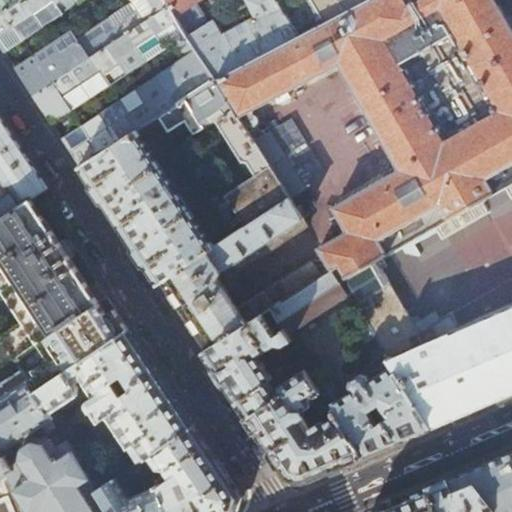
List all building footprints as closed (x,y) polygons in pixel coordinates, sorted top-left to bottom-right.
[(165,0),(22,0),(0,15),(0,45),(5,53),(64,14),(61,10),(76,0),(77,0),(79,3),(84,0),(132,0),(135,3),(79,39),(72,30),(15,68),(34,96),(169,6),(165,0)] [(0,0),(0,15),(22,0),(0,0)] [(165,0),(169,6),(188,37),(215,79),(300,36),(278,0),(165,0)] [(278,0),(300,36),(367,0),(278,0)] [(215,79),(188,37),(169,6),(34,96),(52,123),(111,83),(108,80),(124,70),(126,73),(175,40),(186,56),(62,138),(81,166),(111,147),(136,130),(157,117),(215,79)] [(234,111),(215,79),(157,117),(167,133),(187,121),(196,134),(204,129),(205,130),(234,111)] [(238,116),(234,111),(205,130),(210,137),(221,129),(242,163),(243,162),(247,163),(255,177),(270,167),(268,164),(238,116)] [(19,142),(0,114),(0,174),(5,183),(0,185),(0,218),(20,205),(32,198),(49,187),(30,160),(19,142)] [(214,246),(136,130),(111,147),(81,166),(109,209),(116,218),(159,283),(164,280),(214,246)] [(268,164),(270,167),(289,197),(290,198),(305,188),(283,155),(268,164)] [(289,197),(270,167),(255,177),(221,200),(218,194),(211,199),(234,233),(289,197)] [(307,226),(290,198),(289,197),(234,233),(214,246),(164,280),(182,308),(209,348),(262,313),(271,307),(273,306),(263,290),(236,307),(218,277),(220,270),(229,264),(234,272),(307,226)] [(57,236),(32,198),(20,205),(0,218),(0,278),(26,319),(1,336),(14,356),(38,340),(70,317),(71,318),(99,300),(57,236)] [(511,305),(424,344),(419,334),(420,333),(377,265),(344,285),(349,294),(368,324),(376,336),(393,364),(432,426),(446,420),(460,415),(511,392),(511,305)] [(349,294),(344,285),(333,268),(273,306),(271,307),(286,328),(288,332),(349,294)] [(108,295),(99,300),(71,318),(70,317),(38,340),(60,375),(130,328),(117,309),(108,295)] [(293,340),(288,332),(286,328),(276,335),(262,313),(209,348),(204,350),(218,371),(227,384),(238,401),(270,379),(271,379),(271,378),(272,378),(272,376),(272,375),(258,354),(275,343),(285,344),(293,340)] [(349,354),(376,336),(368,324),(352,334),(342,340),(341,341),(349,354)] [(161,374),(130,328),(60,375),(36,391),(51,413),(79,394),(79,387),(76,381),(82,377),(95,395),(92,397),(90,399),(89,400),(89,403),(89,405),(100,421),(109,416),(130,447),(136,443),(146,458),(150,455),(194,425),(161,374)] [(338,334),(342,340),(352,334),(348,328),(338,334)] [(260,434),(285,472),(291,477),(297,480),(302,480),(306,480),(323,472),(364,455),(336,412),(335,410),(335,408),(336,407),(337,406),(339,405),(329,391),(325,394),(317,384),(299,358),(272,375),(272,376),(272,378),(271,378),(271,379),(270,379),(238,401),(258,431),(260,434)] [(337,406),(336,407),(335,408),(335,410),(336,412),(364,455),(382,447),(398,440),(432,426),(393,364),(382,371),(379,367),(368,374),(360,374),(353,378),(352,384),(354,388),(341,396),(331,380),(325,378),(317,384),(325,394),(329,391),(339,405),(337,406)] [(39,511),(12,467),(17,461),(12,443),(51,413),(36,391),(29,381),(0,400),(0,511),(39,511)] [(72,446),(51,413),(12,443),(17,461),(12,467),(39,511),(114,511),(100,489),(72,446)] [(240,495),(194,425),(150,455),(160,469),(164,467),(171,477),(159,485),(130,497),(117,478),(100,489),(114,511),(230,511),(236,510),(240,495)] [(511,511),(511,458),(448,486),(457,505),(478,496),(490,511),(511,511)] [(457,505),(448,486),(413,500),(385,511),(490,511),(478,496),(457,505)]
